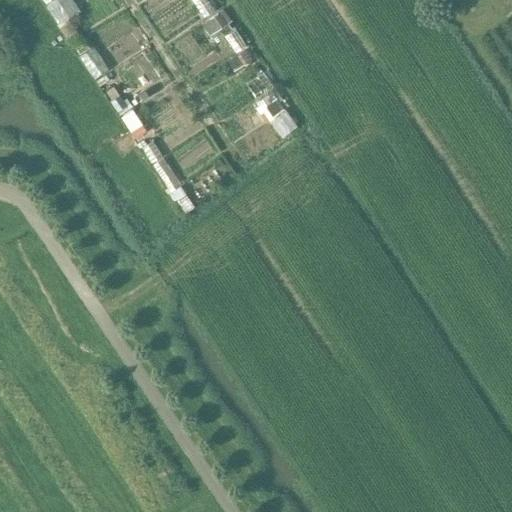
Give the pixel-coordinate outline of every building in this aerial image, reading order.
[(222,10),(202,23),(210,35),(230,21),(222,10)] [(67,19),(58,25),(68,40),(77,34),(67,19)] [(81,37),(72,43),(79,54),(88,47),(81,37)] [(97,46),(82,56),(96,77),(111,68),(97,46)] [(244,51),(228,62),(235,72),(251,61),(244,51)] [(249,81),(257,95),(275,85),(267,71),(249,81)] [(106,75),(96,81),(99,86),(109,80),(106,75)] [(113,89),(106,94),(112,102),(110,103),(119,116),(127,110),(113,89)] [(273,93),(256,104),(266,120),(283,108),(273,93)] [(132,110),(121,118),(135,138),(146,131),(132,110)] [(178,186),(170,192),(184,212),(191,206),(178,186)]
